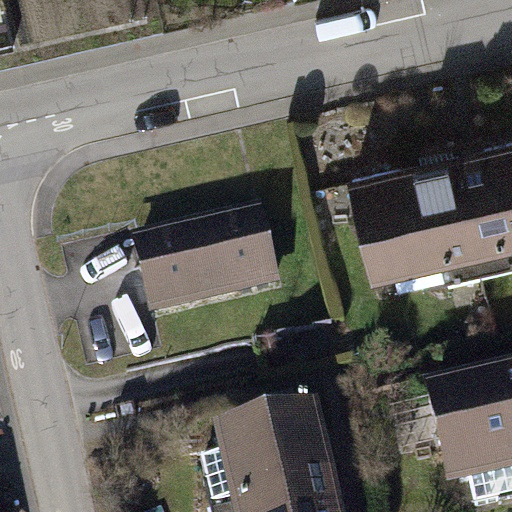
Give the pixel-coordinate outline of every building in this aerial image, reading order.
[(511,130),(457,144),(482,244),(511,236),(511,130)] [(482,244),(457,144),(355,169),(379,269),(482,244)] [(284,280),(265,207),(139,239),(157,312),(284,280)] [(511,476),(511,369),(440,386),(464,487),(511,476)] [(243,511),(310,511),(350,502),(326,408),(224,433),(243,511)] [(351,511),(350,502),(310,511),(351,511)]
